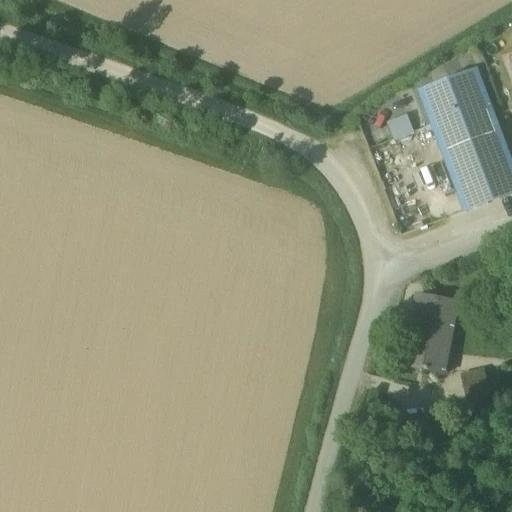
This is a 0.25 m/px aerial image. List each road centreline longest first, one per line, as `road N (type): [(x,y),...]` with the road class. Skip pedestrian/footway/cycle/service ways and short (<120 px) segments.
road 1 (residential): [(0,32),(285,134),(335,172),(391,279)]
road 2 (residential): [(391,279),(325,511)]
road 3 (residential): [(391,279),(511,232)]
